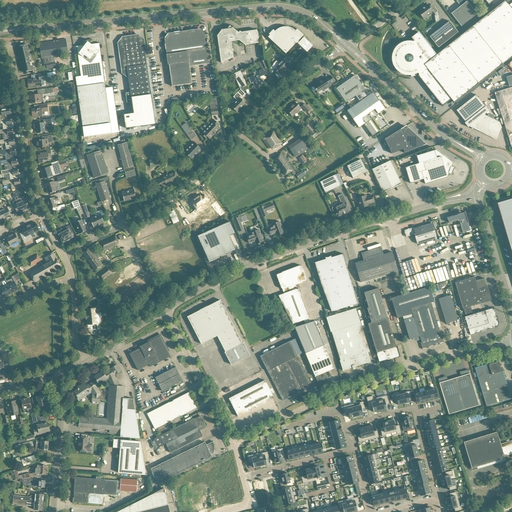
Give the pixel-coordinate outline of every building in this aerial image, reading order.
[(511,9),(505,1),(437,55),(418,32),(411,37),(414,41),(413,44),(412,43),(411,43),(410,43),(408,43),(407,43),(406,43),(404,43),(403,44),(402,44),(401,45),(400,46),(399,47),(398,48),(397,48),(396,50),(395,51),(395,52),(394,53),(394,54),(394,56),(394,57),(394,58),(394,60),(394,61),(394,62),(394,63),(395,65),(396,66),(396,67),(397,68),(398,69),(399,70),(400,70),(401,71),(402,72),(403,72),(405,73),(406,73),(407,73),(409,73),(410,73),(411,73),(413,73),(414,72),(415,72),(416,71),(419,75),(418,75),(442,106),(451,99),(454,102),(511,56),(511,9)] [(451,13),(456,20),(461,26),(477,14),(467,1),(451,13)] [(428,15),(433,11),(428,4),(418,12),(424,19),(428,16),(428,15)] [(430,36),(438,47),(458,32),(449,21),(430,36)] [(217,35),(218,39),(221,63),(234,57),(231,41),(239,40),(245,45),(259,43),(257,30),(241,32),(240,31),(239,32),(232,28),(233,26),(232,27),(230,26),(228,28),(222,29),(217,35)] [(276,30),(275,31),(273,29),(269,34),(270,35),(268,37),(286,54),(298,41),(299,42),(295,46),(304,55),(313,45),(304,37),(301,40),(300,39),(303,36),(301,34),(302,33),(297,29),(295,31),(295,30),(294,29),(293,29),(292,28),(291,28),(289,27),(288,27),(287,27),(286,27),(285,27),(284,27),(283,27),(282,27),(281,27),(280,28),(279,28),(278,29),(277,29),(276,30)] [(166,54),(167,59),(168,65),(169,65),(172,86),(192,83),(190,66),(210,63),(209,63),(205,33),(200,29),(169,34),(165,39),(168,54),(166,54)] [(118,43),(119,48),(123,73),(128,77),(130,92),(125,93),(127,103),(132,102),(131,97),(151,94),(143,40),(138,35),(123,37),(118,43)] [(66,39),(39,43),(42,59),(45,58),(47,69),(53,68),(53,66),(56,66),(54,57),(68,55),(66,39)] [(77,47),(77,48),(81,76),(76,77),(83,127),(99,125),(87,41),(84,45),(76,46),(76,47),(77,47)] [(92,44),(87,41),(99,125),(110,123),(100,49),(99,43),(100,43),(92,44)] [(18,47),(21,60),(30,57),(27,45),(18,47)] [(30,57),(21,60),(23,72),(30,71),(31,73),(35,72),(34,68),(33,68),(30,57)] [(273,64),(270,68),(272,73),(275,70),(278,73),(281,71),(283,70),(284,70),(286,68),(285,67),(286,66),(288,67),(292,63),(291,63),(288,60),(288,59),(286,57),(281,62),(282,62),(280,64),(276,61),(273,64)] [(254,86),(257,89),(258,90),(265,82),(262,80),(264,79),(265,79),(266,79),(266,78),(266,77),(265,77),(264,77),(264,75),(267,74),(265,70),(264,68),(269,66),(266,59),(261,61),(259,62),(261,68),(257,70),(259,74),(257,75),(256,77),(255,78),(254,75),(248,78),(251,83),(252,83),(254,85),(253,86),(254,86)] [(231,107),(233,108),(237,112),(245,103),(241,99),(246,94),(242,90),(245,87),(247,85),(246,83),(244,80),(240,71),(234,74),(240,89),(237,92),(238,93),(234,97),(238,100),(231,107)] [(28,80),(29,88),(42,87),(42,86),(46,86),(45,79),(47,79),(47,78),(47,73),(38,74),(39,78),(28,80)] [(336,89),(346,102),(356,96),(360,93),(365,89),(355,75),(336,89)] [(322,81),(314,86),(318,93),(330,86),(329,84),(334,81),(331,76),(326,79),(325,77),(321,80),(322,81)] [(38,95),(35,95),(30,96),(31,103),(44,101),(43,94),(53,93),(58,92),(57,88),(53,89),(53,88),(37,90),(38,95)] [(364,98),(360,93),(356,96),(360,101),(347,111),(359,127),(363,124),(372,136),(388,125),(380,112),(385,109),(373,92),(364,98)] [(476,95),(460,107),(456,110),(465,122),(465,123),(468,127),(470,126),(496,138),(501,127),(500,122),(484,114),(489,111),(485,106),(476,95)] [(287,110),(290,114),(291,115),(294,113),(295,113),(301,108),(295,102),(292,104),(293,104),(287,110)] [(344,108),(341,103),(334,108),(337,113),(344,108)] [(7,104),(0,105),(0,119),(2,119),(11,118),(11,114),(12,114),(12,112),(11,112),(10,108),(11,108),(7,108),(7,104)] [(33,117),(38,117),(42,116),(41,112),(48,111),(47,104),(39,105),(40,108),(32,109),(33,117)] [(302,106),(308,113),(310,110),(305,104),(302,106)] [(2,119),(0,119),(0,123),(2,123),(3,129),(13,128),(12,124),(13,124),(13,122),(12,122),(11,118),(2,119)] [(37,133),(42,132),(45,132),(44,127),(52,126),(51,118),(43,120),(43,123),(34,124),(35,131),(37,130),(37,133)] [(201,134),(202,135),(206,138),(207,137),(210,139),(219,128),(217,126),(219,124),(214,120),(210,125),(210,126),(205,131),(204,131),(201,134)] [(186,123),(181,126),(187,135),(192,131),(186,123)] [(312,135),(316,131),(308,124),(304,127),(312,135)] [(423,143),(405,126),(386,138),(392,154),(403,149),(404,153),(423,146),(423,145),(423,143)] [(3,129),(1,130),(0,129),(0,134),(4,134),(5,139),(5,140),(14,138),(14,134),(15,134),(15,132),(13,132),(13,128),(3,129)] [(274,131),(262,139),(266,145),(277,137),(274,131)] [(310,137),(312,140),(320,134),(317,131),(310,137)] [(37,148),(42,147),(49,146),(48,143),(53,142),(52,135),(48,136),(48,139),(36,140),(37,148)] [(271,147),(273,150),(282,144),(277,137),(266,145),(268,148),(271,147)] [(5,139),(0,140),(0,144),(5,144),(6,149),(6,150),(15,148),(15,144),(16,144),(16,142),(15,142),(14,138),(5,140),(5,139)] [(124,169),(125,173),(134,170),(133,166),(134,166),(127,142),(117,145),(124,169)] [(184,152),(188,156),(192,160),(202,149),(194,142),(191,144),(192,147),(189,149),(187,149),(184,152)] [(6,149),(0,150),(0,154),(6,154),(7,160),(17,158),(16,154),(18,154),(17,152),(16,153),(15,148),(6,150),(6,149)] [(39,164),(44,163),(43,161),(48,160),(48,157),(51,157),(50,149),(47,150),(47,152),(40,153),(40,155),(38,155),(39,164)] [(101,150),(95,152),(94,150),(89,152),(89,154),(86,155),(94,178),(109,173),(101,150)] [(282,153),(277,156),(292,176),(296,173),(293,170),(293,169),(282,153)] [(302,155),(298,158),(302,165),(307,161),(302,155)] [(444,155),(405,167),(410,183),(423,179),(425,184),(447,177),(449,173),(452,174),(455,168),(451,166),(453,162),(444,155)] [(273,159),(276,163),(279,168),(279,167),(285,175),(289,173),(291,176),(292,176),(277,156),(273,159)] [(7,160),(0,160),(0,163),(0,165),(8,164),(9,170),(18,168),(18,164),(19,164),(19,162),(17,163),(17,158),(7,160)] [(367,172),(361,159),(347,166),(353,178),(367,172)] [(390,161),(373,169),(372,169),(383,192),(401,183),(390,161)] [(56,170),(59,169),(57,165),(52,166),(41,169),(43,175),(42,175),(43,179),(57,175),(56,170)] [(9,170),(1,171),(1,175),(9,174),(10,180),(20,178),(19,174),(20,174),(20,172),(19,173),(18,168),(9,170)] [(299,179),(306,174),(306,173),(308,171),(306,169),(304,170),(303,169),(296,174),(299,179)] [(155,180),(157,183),(159,188),(179,178),(176,171),(167,175),(167,174),(166,175),(155,180)] [(338,173),(335,174),(320,182),(325,193),(341,185),(343,184),(338,173)] [(10,180),(2,181),(3,185),(11,184),(12,190),(22,188),(21,188),(20,185),(22,184),(22,183),(20,183),(20,178),(10,180)] [(47,190),(48,193),(56,191),(54,185),(55,185),(54,181),(46,184),(47,189),(47,190)] [(96,184),(100,197),(101,202),(110,199),(105,181),(96,184)] [(122,192),(123,196),(124,201),(132,199),(132,200),(136,199),(134,189),(122,192)] [(0,202),(0,207),(5,219),(7,219),(12,217),(8,210),(15,207),(17,211),(16,211),(17,212),(18,214),(24,211),(17,197),(15,191),(13,192),(14,194),(13,195),(15,201),(12,202),(13,204),(10,205),(4,208),(1,204),(0,203),(0,202)] [(195,198),(191,201),(194,205),(194,206),(197,210),(201,207),(201,206),(206,202),(205,201),(208,199),(204,194),(201,196),(200,195),(196,199),(195,198)] [(335,211),(336,213),(338,217),(351,211),(342,194),(338,196),(342,204),(336,207),(335,206),(333,207),(332,209),(333,210),(335,211)] [(17,197),(24,211),(25,210),(25,211),(30,209),(27,202),(30,201),(28,197),(22,200),(20,195),(17,197)] [(356,198),(358,203),(359,208),(366,206),(366,205),(374,203),(372,195),(366,197),(366,196),(365,196),(365,195),(361,196),(361,197),(356,198)] [(54,198),(54,197),(47,199),(50,209),(53,208),(54,212),(59,210),(60,210),(62,209),(65,208),(64,204),(57,206),(55,201),(54,198)] [(511,198),(497,203),(511,252),(511,198)] [(216,201),(211,205),(217,213),(211,217),(214,221),(225,213),(216,201)] [(263,217),(268,215),(266,211),(274,208),(272,203),(264,206),(259,208),(263,217)] [(90,216),(85,204),(81,206),(83,214),(85,218),(90,216)] [(90,219),(92,223),(94,227),(104,223),(102,218),(104,217),(104,216),(102,211),(101,210),(96,212),(95,213),(95,214),(94,214),(95,216),(90,219)] [(174,210),(168,213),(173,224),(179,221),(174,210)] [(447,218),(449,222),(458,220),(458,221),(459,221),(463,233),(470,230),(468,222),(467,217),(465,218),(464,214),(462,214),(462,213),(457,214),(457,215),(447,218)] [(243,230),(241,223),(248,220),(246,215),(238,217),(234,219),(239,231),(243,230)] [(82,219),(75,222),(80,234),(87,230),(82,219)] [(230,221),(197,235),(207,258),(209,262),(226,255),(226,254),(236,250),(235,248),(230,235),(235,233),(230,221)] [(24,234),(21,236),(24,242),(32,238),(30,235),(39,230),(35,222),(22,229),(24,234)] [(273,227),(268,228),(271,235),(275,233),(276,236),(284,233),(282,229),(283,228),(282,225),(281,225),(279,222),(272,225),(273,227)] [(404,230),(406,237),(414,234),(417,244),(436,238),(432,223),(414,229),(414,228),(404,230)] [(71,232),(72,231),(69,226),(62,229),(64,232),(59,234),(59,235),(63,242),(67,240),(67,241),(70,239),(69,239),(73,237),(71,232)] [(252,234),(247,237),(249,243),(255,241),(256,244),(263,241),(262,237),(263,237),(261,233),(260,234),(259,229),(251,232),(252,234)] [(5,241),(7,246),(8,247),(11,246),(11,245),(19,241),(14,233),(6,237),(8,240),(5,241)] [(115,235),(99,242),(103,251),(119,244),(115,235)] [(90,247),(82,253),(90,264),(90,263),(95,271),(102,265),(90,247)] [(360,282),(398,271),(392,252),(383,254),(381,247),(361,253),(363,260),(355,263),(360,282)] [(37,269),(29,273),(34,282),(48,274),(48,273),(52,271),(53,271),(61,266),(56,258),(53,253),(47,256),(51,261),(37,269)] [(30,265),(30,267),(40,261),(40,260),(40,259),(37,254),(26,260),(27,261),(29,266),(30,265)] [(315,262),(321,284),(331,312),(358,304),(343,254),(332,257),(330,256),(331,256),(331,255),(330,256),(329,257),(328,257),(327,257),(326,257),(325,257),(326,257),(325,259),(315,262)] [(284,293),(278,296),(276,297),(279,301),(280,300),(293,324),(303,320),(305,324),(311,322),(309,318),(298,288),(296,289),(295,284),(307,280),(301,265),(277,274),(284,293)] [(103,280),(112,273),(108,268),(99,275),(103,280)] [(14,276),(11,277),(11,279),(10,279),(7,281),(12,292),(18,289),(16,285),(18,284),(16,281),(21,278),(19,274),(14,277),(14,276)] [(474,276),(469,278),(455,282),(463,309),(470,306),(484,302),(491,300),(489,295),(490,295),(489,291),(488,291),(484,278),(476,281),(474,276)] [(0,290),(1,292),(4,297),(12,292),(7,281),(5,279),(1,282),(0,282),(0,290)] [(429,286),(416,290),(433,345),(444,342),(442,336),(441,336),(430,302),(434,301),(429,286)] [(363,309),(379,362),(387,359),(387,360),(399,356),(378,288),(364,293),(368,308),(363,309)] [(403,316),(406,328),(409,339),(414,338),(414,341),(420,339),(421,342),(420,343),(422,348),(433,345),(416,290),(391,298),(397,317),(403,316)] [(438,299),(444,319),(446,323),(458,320),(450,295),(438,299)] [(220,300),(209,305),(238,361),(249,355),(243,343),(242,343),(220,300)] [(200,310),(198,311),(212,338),(217,336),(225,352),(231,365),(238,361),(209,305),(208,306),(207,306),(200,310)] [(465,317),(469,329),(473,328),(475,333),(485,330),(483,325),(481,325),(477,313),(473,314),(470,306),(463,309),(466,316),(465,317)] [(331,332),(332,332),(341,361),(340,361),(343,370),(352,367),(353,368),(353,369),(354,369),(355,369),(355,368),(355,366),(371,362),(368,352),(369,352),(361,323),(356,308),(326,317),(331,332)] [(493,308),(477,313),(481,325),(483,325),(485,330),(494,327),(494,326),(497,326),(497,327),(498,326),(499,324),(499,323),(498,323),(497,321),(498,321),(495,312),(494,312),(493,308)] [(88,314),(87,315),(87,319),(88,319),(89,321),(87,321),(88,324),(93,323),(94,330),(99,329),(98,323),(100,323),(100,318),(96,318),(95,309),(87,310),(88,314)] [(212,338),(198,311),(187,317),(201,344),(212,338)] [(329,371),(334,368),(314,321),(294,328),(315,376),(318,383),(331,377),(329,371)] [(129,353),(132,358),(138,370),(149,364),(150,367),(170,356),(160,336),(140,346),(140,347),(129,353)] [(290,341),(275,348),(260,356),(282,400),(312,385),(290,341)] [(493,363),(489,364),(489,363),(475,368),(486,406),(511,399),(503,371),(502,371),(501,367),(500,366),(495,363),(494,363),(493,363)] [(103,371),(95,376),(99,383),(108,378),(109,379),(110,382),(116,380),(114,375),(120,371),(116,365),(111,368),(112,370),(105,374),(103,371)] [(176,367),(171,369),(155,377),(162,391),(183,381),(176,367)] [(461,376),(454,378),(464,410),(479,405),(469,373),(469,374),(468,371),(468,370),(467,370),(462,372),(460,374),(461,376)] [(464,410),(454,378),(448,380),(447,378),(445,377),(439,379),(438,379),(439,383),(449,414),(464,410)] [(116,380),(110,382),(112,386),(110,386),(109,393),(108,402),(107,419),(121,420),(120,434),(121,434),(120,437),(140,438),(137,422),(137,419),(133,399),(123,398),(124,387),(119,386),(116,380)] [(265,380),(231,397),(230,401),(238,417),(274,398),(265,380)] [(93,382),(87,386),(90,392),(91,391),(95,396),(93,395),(92,402),(99,402),(100,396),(100,393),(96,386),(93,382)] [(79,399),(83,396),(84,396),(83,395),(88,391),(89,392),(90,392),(87,386),(84,383),(78,388),(78,389),(74,391),(79,399)] [(409,391),(401,393),(401,394),(404,403),(405,404),(409,403),(408,402),(410,402),(409,400),(411,400),(409,391)] [(189,392),(184,395),(173,400),(174,401),(170,403),(170,402),(147,414),(155,429),(174,419),(178,416),(178,417),(196,408),(189,392)] [(401,394),(393,396),(395,404),(398,403),(398,405),(404,403),(401,394)] [(36,396),(37,401),(38,401),(39,407),(44,406),(45,409),(48,408),(46,398),(45,399),(44,395),(36,396)] [(387,395),(377,398),(380,410),(387,409),(386,405),(389,404),(387,395)] [(372,396),(366,397),(369,407),(372,406),(374,412),(380,410),(377,398),(373,399),(372,396)] [(21,399),(22,404),(23,409),(27,409),(28,413),(32,413),(29,398),(25,399),(21,399)] [(8,402),(8,404),(10,415),(18,414),(15,401),(8,402)] [(354,405),(354,406),(356,416),(363,415),(361,409),(365,408),(363,401),(359,402),(360,404),(354,405)] [(353,404),(343,406),(345,413),(348,412),(350,418),(353,417),(353,418),(356,417),(356,416),(354,406),(354,405),(353,404)] [(47,416),(40,417),(39,413),(35,413),(37,422),(40,421),(48,420),(47,416)] [(403,431),(413,428),(411,422),(412,421),(411,416),(410,417),(410,416),(409,416),(409,415),(406,416),(406,417),(403,417),(404,422),(401,423),(403,431)] [(189,421),(154,439),(159,447),(166,444),(171,453),(198,438),(203,436),(200,430),(205,427),(206,427),(206,426),(201,416),(200,416),(194,419),(194,418),(189,421)] [(120,434),(121,420),(107,419),(80,417),(79,427),(110,429),(110,433),(120,434)] [(388,421),(390,431),(391,433),(396,432),(397,434),(401,433),(399,425),(395,426),(394,420),(391,421),(391,420),(388,420),(388,421)] [(383,427),(380,428),(382,436),(386,435),(386,434),(391,433),(390,431),(388,421),(382,423),(383,427)] [(35,435),(38,434),(43,433),(43,432),(49,431),(48,423),(46,423),(44,423),(45,423),(37,425),(38,429),(34,430),(35,435)] [(372,425),(366,427),(368,437),(374,435),(375,438),(379,437),(377,430),(374,431),(372,425)] [(497,432),(492,433),(464,442),(472,470),(478,469),(477,467),(505,458),(504,456),(511,453),(511,425),(511,428),(511,440),(509,441),(509,440),(506,440),(507,442),(500,444),(497,432)] [(361,435),(357,435),(359,442),(363,441),(362,438),(368,437),(366,427),(359,429),(361,435)] [(79,443),(78,450),(91,452),(92,444),(87,443),(88,437),(78,436),(78,443),(79,443)] [(118,473),(146,475),(141,441),(114,439),(113,448),(120,448),(118,473)] [(35,449),(43,449),(48,450),(48,441),(41,441),(36,440),(35,449)] [(33,446),(32,441),(15,445),(16,449),(21,448),(22,449),(33,446)] [(205,442),(200,444),(150,468),(158,484),(212,457),(210,453),(211,452),(212,454),(213,453),(214,452),(214,451),(213,441),(206,445),(205,442)] [(413,442),(404,445),(406,453),(417,450),(417,449),(418,449),(417,445),(416,445),(416,444),(414,445),(413,442)] [(320,443),(314,444),(317,453),(322,452),(320,443)] [(440,447),(431,450),(433,455),(442,453),(440,447)] [(282,448),(276,450),(276,452),(273,453),(274,457),(275,462),(275,461),(276,462),(276,463),(280,462),(280,461),(282,460),(282,457),(281,457),(284,456),(282,448)] [(292,449),(286,450),(289,460),(294,458),(292,449)] [(417,450),(406,453),(408,461),(417,459),(417,456),(419,456),(417,450)] [(258,454),(257,454),(260,466),(261,466),(261,467),(264,466),(264,465),(267,464),(266,459),(269,458),(267,451),(258,454)] [(258,453),(247,456),(249,463),(252,462),(254,468),(260,466),(257,454),(258,454),(258,453)] [(351,456),(340,458),(342,464),(352,461),(352,460),(351,459),(351,456)] [(422,460),(410,463),(412,468),(414,468),(423,465),(422,460)] [(445,464),(435,466),(437,472),(446,470),(445,464)] [(29,474),(30,477),(32,477),(36,476),(36,473),(46,474),(46,465),(40,465),(37,465),(37,468),(36,468),(35,473),(29,474)] [(414,468),(412,468),(413,474),(414,474),(416,473),(425,471),(423,465),(414,468)] [(314,478),(321,476),(318,466),(312,468),(314,478)] [(303,483),(315,480),(314,478),(312,468),(305,469),(307,475),(301,477),(303,483)] [(355,471),(345,474),(346,480),(347,479),(357,477),(355,471)] [(414,474),(416,479),(417,479),(426,476),(425,471),(416,473),(414,474)] [(446,475),(440,477),(441,482),(451,480),(449,475),(453,474),(452,471),(445,472),(446,475)] [(282,478),(279,479),(281,487),(288,485),(287,483),(290,483),(289,478),(290,478),(289,473),(288,474),(288,473),(287,473),(287,472),(284,473),(284,474),(281,475),(282,478)] [(78,502),(88,503),(103,504),(103,494),(116,495),(117,492),(120,492),(120,490),(136,492),(137,480),(121,478),(121,481),(105,480),(105,479),(101,479),(101,477),(96,476),(96,479),(75,477),(74,492),(74,497),(72,499),(73,499),(72,500),(73,501),(72,502),(74,503),(75,503),(76,503),(77,504),(78,502)] [(417,479),(416,479),(417,484),(417,485),(418,484),(427,482),(428,482),(426,476),(417,479)] [(24,479),(23,479),(23,482),(23,486),(30,486),(30,481),(32,480),(32,477),(30,477),(24,479)] [(451,480),(441,482),(443,488),(449,487),(450,490),(456,488),(455,485),(452,486),(451,480)] [(417,485),(417,484),(418,490),(419,490),(429,488),(427,482),(418,484),(417,485)] [(399,490),(402,499),(408,498),(405,489),(405,487),(399,489),(399,490)] [(164,488),(129,506),(130,511),(136,511),(168,504),(164,488)] [(396,500),(396,501),(402,499),(399,490),(399,489),(399,488),(393,489),(393,490),(394,491),(396,500)] [(418,490),(417,490),(418,496),(430,493),(429,488),(419,490),(418,490)] [(388,492),(391,501),(396,500),(394,491),(393,490),(388,491),(388,492)] [(377,495),(380,504),(385,503),(383,494),(383,492),(377,494),(377,495)] [(446,501),(445,501),(446,504),(447,503),(456,501),(458,501),(456,492),(449,493),(450,497),(445,498),(446,501)] [(13,495),(13,499),(39,502),(39,501),(43,501),(44,494),(35,493),(35,495),(31,495),(30,496),(24,496),(13,495)] [(371,496),(374,506),(380,504),(377,495),(377,494),(377,493),(371,494),(371,496)] [(294,497),(283,500),(284,505),(295,502),(294,497)] [(357,497),(348,499),(351,511),(357,510),(356,504),(359,503),(357,497)] [(39,502),(13,499),(12,504),(27,505),(27,504),(34,505),(34,510),(42,510),(43,501),(39,501),(39,502)] [(348,499),(338,502),(339,509),(343,508),(343,511),(350,511),(351,511),(348,499)] [(447,503),(448,509),(454,508),(455,511),(462,509),(461,506),(457,507),(456,501),(447,503)]
